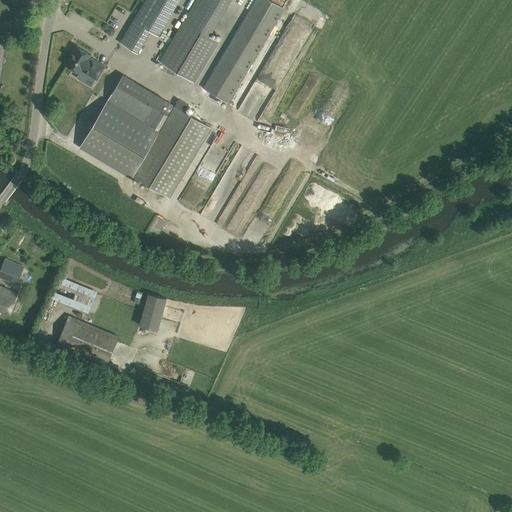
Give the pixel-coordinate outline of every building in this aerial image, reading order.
[(146,0),(126,34),(121,43),(137,52),(142,44),(150,30),(158,35),(179,0),(146,0)] [(195,0),(159,62),(193,82),(218,41),(210,35),(230,0),(195,0)] [(285,9),(269,0),(255,0),(203,87),(228,103),(285,9)] [(89,57),(91,54),(76,45),(65,64),(80,73),(81,70),(97,80),(105,66),(89,57)] [(130,177),(132,175),(170,197),(211,128),(173,105),(174,105),(166,100),(166,99),(123,74),(107,101),(79,147),(130,177)] [(0,271),(0,277),(16,284),(23,269),(4,261),(0,271)] [(52,297),(88,312),(96,292),(60,277),(52,297)] [(0,310),(9,314),(18,293),(0,285),(0,310)] [(148,293),(139,325),(157,330),(166,298),(148,293)] [(69,314),(58,342),(107,363),(119,335),(69,314)]
